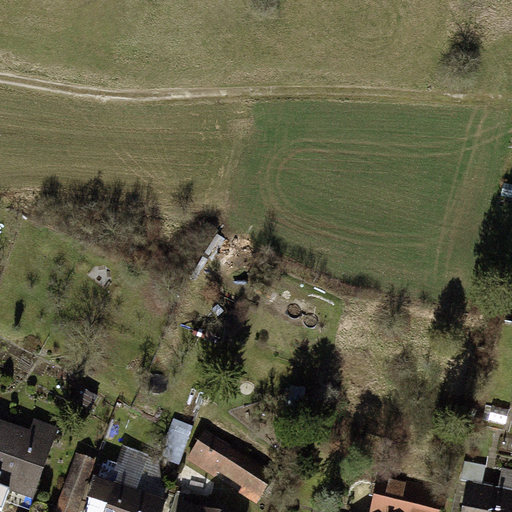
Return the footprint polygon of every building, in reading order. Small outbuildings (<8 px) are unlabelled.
[(0,491),(36,504),(59,439),(33,430),(29,442),(0,431),(0,482),(1,483),(0,486),(0,491)] [(195,461),(259,503),(272,484),(208,442),(195,461)] [(79,511),(97,468),(80,461),(58,511),(79,511)] [(84,511),(104,511),(112,491),(122,495),(128,480),(101,469),(84,511)] [(468,488),(478,491),(482,477),(463,471),(459,485),(468,488)] [(496,496),(511,500),(511,483),(500,480),(496,496)] [(441,511),(445,502),(387,482),(376,511),(441,511)] [(511,511),(511,500),(496,496),(478,491),(468,488),(461,511),(511,511)] [(165,511),(166,511),(122,495),(112,491),(104,511),(165,511)] [(180,511),(220,511),(183,503),(180,511)]
